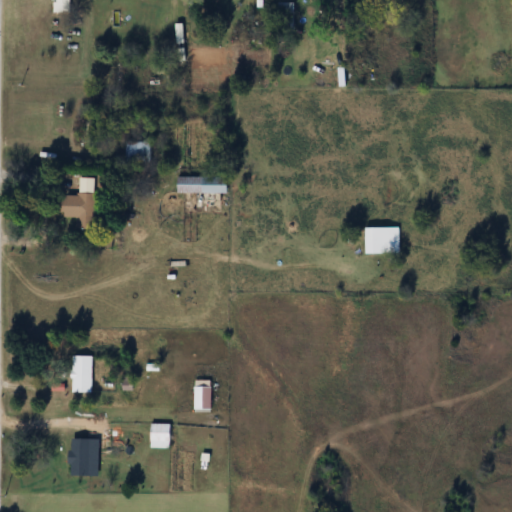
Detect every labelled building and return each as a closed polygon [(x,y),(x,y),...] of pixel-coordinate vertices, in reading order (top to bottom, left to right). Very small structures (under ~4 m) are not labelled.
[(71,13),(70,0),(52,0),(52,13),(71,13)] [(277,34),(294,34),(294,2),(277,2),(277,34)] [(126,162),(151,162),(151,142),(126,142),(126,162)] [(227,193),(227,177),(178,177),(178,193),(227,193)] [(77,229),(95,229),(95,179),(80,179),(80,195),(63,195),(63,217),(77,217),(77,229)] [(72,393),(92,393),(92,356),(72,356),(72,393)] [(211,411),(211,380),(194,380),(194,411),(211,411)] [(150,448),(170,448),(170,424),(151,424),(150,448)] [(91,476),(91,438),(69,438),(69,476),(91,476)]
